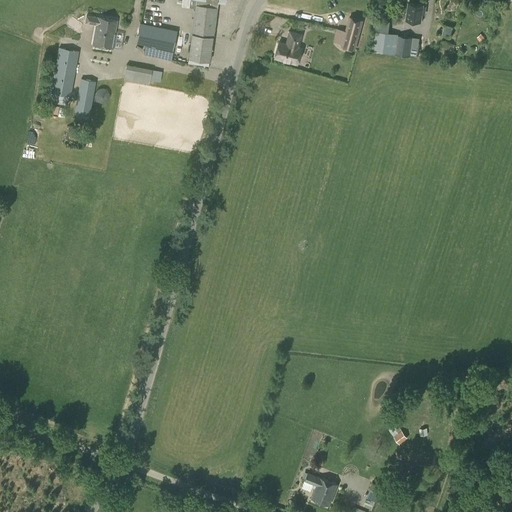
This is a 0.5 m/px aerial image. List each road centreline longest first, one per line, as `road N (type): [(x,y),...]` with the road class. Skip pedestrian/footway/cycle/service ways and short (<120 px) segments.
road 1 (unclassified): [(125,463),(262,0)]
road 2 (unclassified): [(255,511),(125,463)]
road 3 (unclassified): [(125,463),(0,416)]
